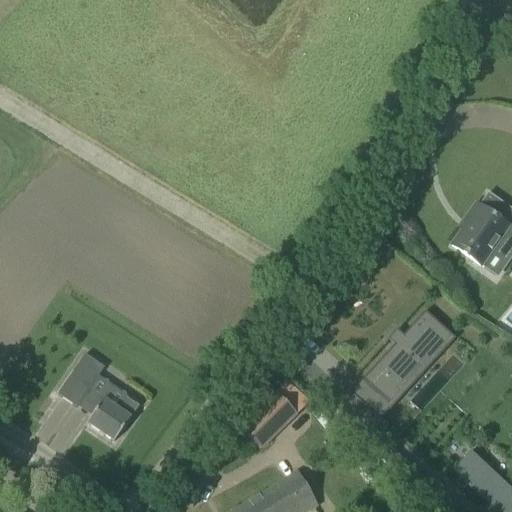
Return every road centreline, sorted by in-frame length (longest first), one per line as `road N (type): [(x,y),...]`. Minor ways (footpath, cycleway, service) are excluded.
road 1 (unclassified): [(118,511),(338,235),(386,160),(463,0)]
road 2 (unclassified): [(118,511),(0,434)]
